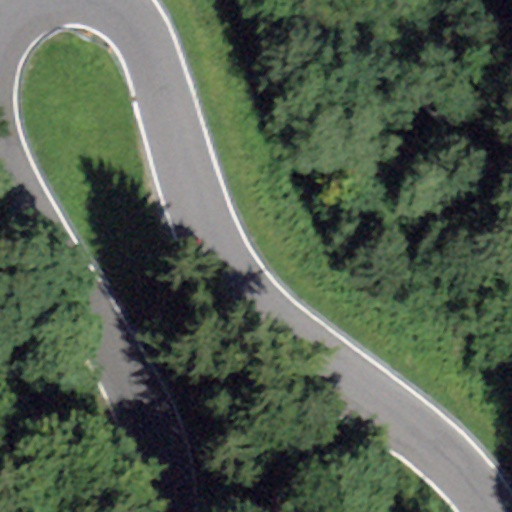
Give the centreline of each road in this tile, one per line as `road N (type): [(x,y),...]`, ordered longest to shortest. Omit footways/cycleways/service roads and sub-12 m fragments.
road 1 (tertiary): [(91,0),(128,19),(148,47),(202,214),(242,290),(439,451),(488,511)]
road 2 (tertiary): [(148,511),(146,459),(127,400),(0,159)]
